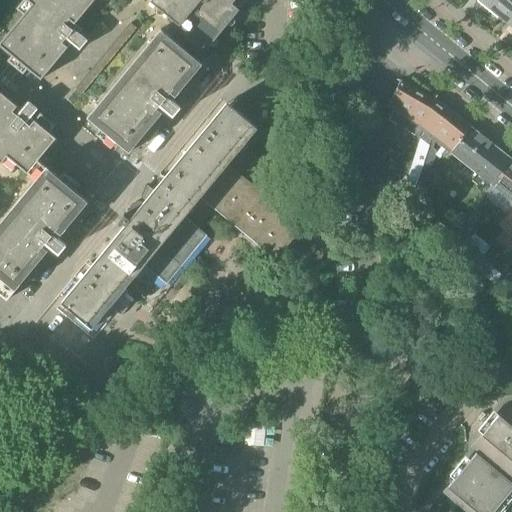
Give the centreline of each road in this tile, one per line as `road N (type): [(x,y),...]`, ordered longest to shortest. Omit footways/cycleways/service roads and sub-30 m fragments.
road 1 (residential): [(271,88),(218,86),(20,324),(88,379),(178,405),(205,407),(298,377)]
road 2 (residential): [(363,358),(377,93)]
road 3 (residential): [(405,511),(410,470),(461,405),(415,364),(363,358)]
road 4 (residential): [(345,511),(363,358)]
road 5 (secondary): [(511,109),(405,21)]
